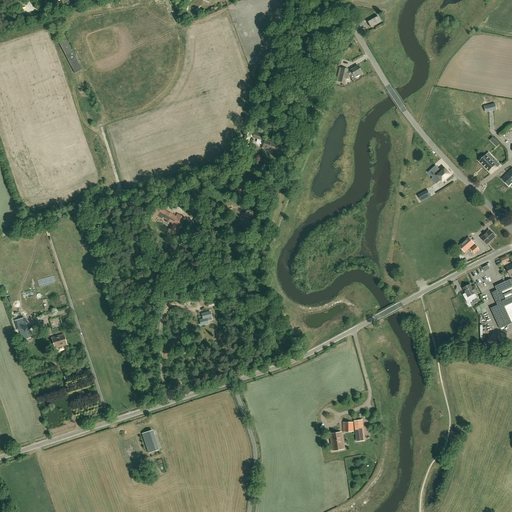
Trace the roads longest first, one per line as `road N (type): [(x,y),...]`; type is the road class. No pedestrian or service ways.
road 1 (unclassified): [(89,205),(228,157),(287,0)]
road 2 (unclassified): [(233,381),(299,358),(511,246)]
road 3 (unclassified): [(511,230),(400,107),(340,0)]
road 4 (unclassified): [(0,458),(233,381)]
road 5 (track): [(109,422),(44,221)]
road 6 (unclassified): [(249,511),(255,452),(233,381)]
